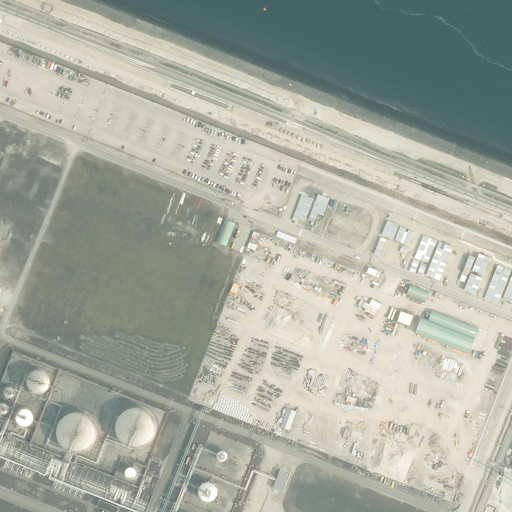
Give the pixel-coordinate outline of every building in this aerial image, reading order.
[(0,151),(4,153),(14,124),(3,120),(0,129),(0,151)] [(16,138),(22,140),(24,134),(18,132),(16,138)] [(25,135),(17,154),(28,158),(35,139),(25,135)] [(41,158),(59,164),(62,157),(43,151),(41,158)] [(76,159),(72,170),(77,172),(81,161),(76,159)] [(302,194),(293,220),(298,222),(299,219),(305,221),(313,198),(302,194)] [(324,215),(329,198),(318,194),(309,220),(314,221),(317,213),(324,215)] [(385,244),(389,232),(335,213),(331,225),(385,244)] [(225,219),(216,242),(226,246),(235,223),(225,219)] [(242,252),(251,228),(240,225),(231,248),(242,252)] [(403,230),(400,236),(409,239),(411,233),(403,230)] [(278,231),(276,236),(295,243),(297,238),(278,231)] [(398,237),(394,247),(401,249),(403,243),(408,245),(409,241),(398,237)] [(448,268),(451,257),(413,244),(412,247),(417,249),(414,256),(448,268)] [(467,264),(469,258),(462,256),(459,268),(470,271),(472,266),(467,264)] [(495,271),(504,274),(506,269),(498,265),(495,271)] [(511,280),(487,272),(483,284),(511,293),(511,280)] [(50,381),(50,378),(49,376),(48,375),(47,373),(45,372),(43,371),(41,370),(39,370),(37,370),(35,371),(33,372),(31,373),(30,375),(29,376),(29,378),(28,381),(29,382),(29,384),(30,386),(31,388),(33,389),(35,390),(37,391),(39,391),(41,391),(43,390),(45,389),(46,388),(48,387),(49,385),(50,383),(50,381)] [(13,393),(13,391),(12,390),(11,389),(10,388),(8,388),(7,388),(5,389),(4,390),(4,391),(3,392),(3,393),(3,395),(4,396),(6,398),(7,398),(8,398),(10,398),(12,397),(12,396),(13,395),(13,393)] [(31,417),(31,416),(31,415),(31,413),(30,412),(29,411),(28,410),(26,409),(25,409),(23,409),(22,409),(20,410),(19,411),(18,412),(18,413),(17,414),(17,415),(16,417),(17,418),(17,419),(18,421),(19,422),(20,423),(21,423),(23,424),(25,424),(26,423),(27,423),(28,422),(29,421),(30,420),(31,419),(31,418),(31,417)] [(154,429),(154,428),(154,427),(154,425),(152,421),(151,418),(148,415),(146,413),(144,412),(142,411),(139,410),(136,410),(133,410),(129,411),(127,412),(126,413),(123,415),(121,418),(119,421),(118,425),(117,427),(117,428),(118,432),(118,435),(120,439),(122,441),(125,444),(128,445),(131,446),(135,447),(139,447),(142,446),(145,444),(148,442),(151,439),(152,436),(153,434),(154,433),(154,431),(154,429)] [(96,430),(95,426),(94,423),(93,420),(90,417),(88,415),(85,413),(82,412),(78,412),(74,412),(71,413),(67,414),(64,417),(62,419),(60,423),(59,426),(59,430),(59,432),(59,434),(60,437),(62,440),(64,443),(65,444),(67,445),(70,447),(73,448),(77,448),(80,448),(84,447),(87,445),(89,444),(90,443),(92,440),(94,437),(95,434),(96,430)] [(136,473),(136,472),(135,471),(134,469),(133,468),(131,468),(130,468),(129,468),(127,469),(126,470),(126,472),(125,472),(126,474),(127,476),(127,477),(128,477),(130,478),(132,478),(134,477),(135,476),(135,475),(136,474),(136,473)] [(279,469),(273,488),(282,491),(288,472),(279,469)] [(218,492),(218,490),(217,489),(217,487),(215,486),(214,485),(213,484),(211,483),(209,483),(207,483),(206,484),(204,485),(203,486),(201,487),(201,489),(200,490),(200,492),(200,494),(201,495),(201,497),(202,498),(204,499),(205,500),(207,501),(209,501),(210,501),(212,500),(214,500),(215,499),(216,497),(217,496),(218,494),(218,492)] [(99,499),(97,506),(112,511),(116,511),(119,507),(99,499)]
